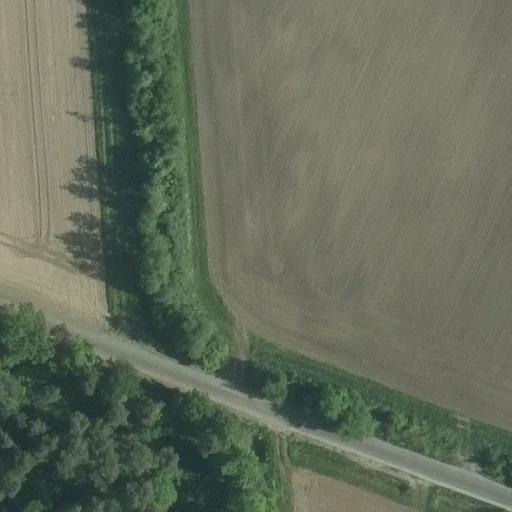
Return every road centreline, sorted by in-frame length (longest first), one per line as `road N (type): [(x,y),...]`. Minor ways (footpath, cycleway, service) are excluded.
road 1 (unclassified): [(511,502),(0,313)]
road 2 (track): [(246,400),(240,359),(199,297),(179,0)]
